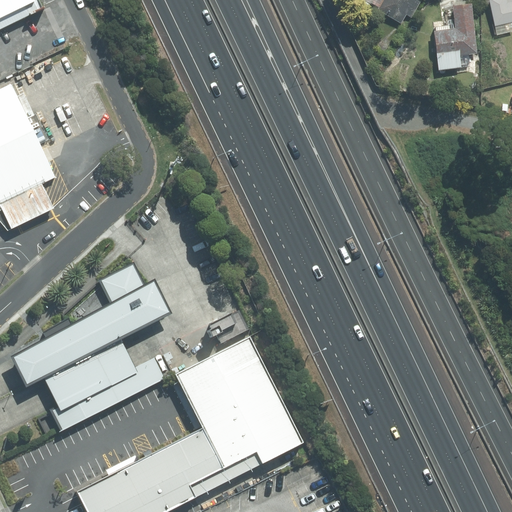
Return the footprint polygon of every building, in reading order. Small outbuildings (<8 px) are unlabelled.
[(0,0),(0,29),(37,11),(31,0),(0,0)] [(376,0),(371,9),(399,24),(404,15),(412,0),(376,0)] [(511,0),(485,0),(493,29),(495,37),(511,32),(510,24),(511,23),(511,0)] [(454,30),(430,33),(435,72),(459,69),(468,68),(467,55),(476,54),(472,28),(470,6),(452,8),(454,30)] [(11,86),(0,91),(0,209),(2,208),(12,230),(55,210),(44,185),(56,180),(11,86)] [(168,319),(139,262),(96,283),(108,307),(67,328),(3,360),(19,393),(39,383),(45,395),(62,428),(161,379),(152,362),(134,371),(126,356),(119,343),(168,319)] [(238,311),(200,329),(210,349),(248,330),(238,311)] [(171,378),(198,431),(219,472),(253,455),(258,466),(299,445),(245,340),(171,378)] [(219,472),(198,431),(72,495),(81,511),(168,511),(192,500),(186,489),(219,472)] [(258,466),(253,455),(219,472),(186,489),(192,500),(258,466)]
